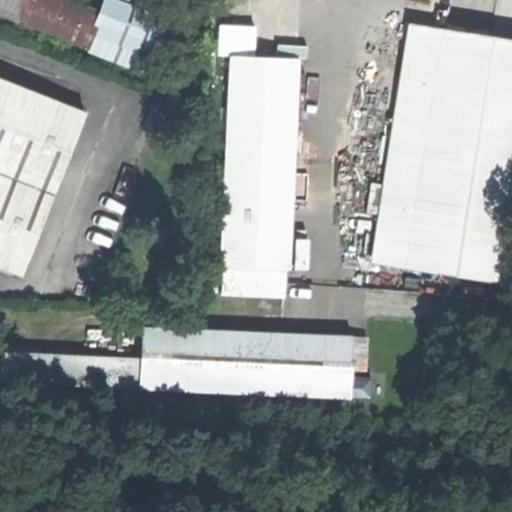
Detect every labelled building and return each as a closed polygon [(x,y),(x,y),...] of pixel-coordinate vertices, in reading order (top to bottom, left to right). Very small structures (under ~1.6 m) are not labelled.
[(0,0),(0,12),(14,18),(21,0),(0,0)] [(101,9),(79,0),(21,0),(14,18),(86,46),(87,43),(98,15),(101,9)] [(148,35),(98,15),(87,43),(137,63),(148,35)] [(369,260),(401,265),(438,28),(406,23),(369,260)] [(217,54),(229,54),(251,55),(252,27),(218,26),(217,54)] [(401,265),(504,281),(511,228),(511,39),(438,28),(401,265)] [(229,54),(223,176),(287,179),(293,57),(251,55),(229,54)] [(0,259),(20,268),(83,105),(0,72),(0,259)] [(223,176),(219,266),(283,269),(287,179),(223,176)] [(283,269),(219,266),(218,292),(282,295),(283,269)] [(139,327),(136,387),(346,396),(348,335),(139,327)]
